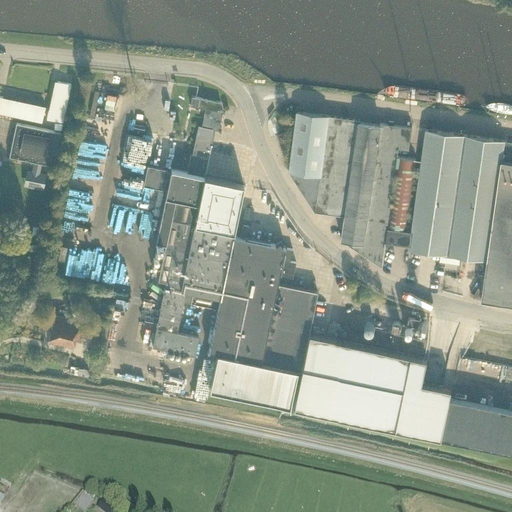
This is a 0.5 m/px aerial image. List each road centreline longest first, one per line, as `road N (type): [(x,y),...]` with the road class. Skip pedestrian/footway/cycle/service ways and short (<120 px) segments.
road 1 (unknown): [(157,64),(153,95),(124,115),(100,216),(140,256),(138,346),(161,362),(200,369)]
road 2 (unclassified): [(511,321),(406,293),(345,261),(282,190),(246,104)]
road 3 (unclassified): [(511,128),(285,94),(246,104)]
road 4 (unclassified): [(0,49),(205,71),(235,87),(246,104)]
